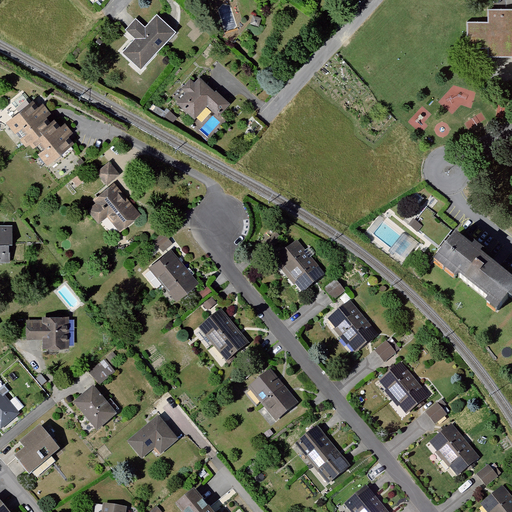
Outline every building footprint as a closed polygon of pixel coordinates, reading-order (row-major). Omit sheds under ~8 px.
[(488,23),(467,23),(468,50),(489,50),(489,58),(511,57),(511,10),(488,11),(488,23)] [(121,53),(139,70),(174,33),(155,15),(143,27),(135,20),(124,31),(134,40),(121,53)] [(252,19),(249,27),(258,30),(261,22),(252,19)] [(189,81),(180,92),(184,96),(175,106),(193,121),(205,108),(218,119),(230,106),(199,79),(194,85),(189,81)] [(29,103),(4,122),(21,144),(26,141),(29,146),(34,142),(38,147),(30,153),(41,169),(77,143),(71,135),(74,132),(63,118),(57,122),(53,116),(45,122),(38,113),(43,109),(39,105),(33,109),(29,103)] [(110,162),(95,175),(105,186),(120,174),(110,162)] [(138,217),(111,186),(92,202),(95,205),(87,212),(98,225),(106,219),(119,234),(138,217)] [(10,228),(0,227),(0,263),(7,264),(7,247),(10,247),(10,228)] [(274,234),(263,244),(268,251),(280,241),(274,234)] [(165,235),(153,244),(161,254),(173,244),(165,235)] [(511,299),(511,282),(456,241),(435,268),(499,317),(511,299)] [(287,278),(309,259),(294,242),(273,261),(287,278)] [(163,287),(183,270),(168,252),(148,268),(163,287)] [(309,259),(287,278),(303,295),(324,276),(309,259)] [(183,270),(163,287),(176,303),(197,286),(183,270)] [(335,281),(322,291),(327,298),(340,288),(335,281)] [(340,288),(327,298),(332,304),(345,295),(340,288)] [(341,339),(364,320),(349,303),(326,322),(341,339)] [(211,348),(235,329),(220,311),(197,330),(211,348)] [(42,322),(25,321),(24,341),(42,341),(42,352),(68,352),(68,318),(42,317),(42,322)] [(364,320),(341,339),(354,355),(377,336),(364,320)] [(235,329),(211,348),(225,364),(248,345),(235,329)] [(389,338),(372,352),(378,359),(396,346),(389,338)] [(396,346),(378,359),(384,366),(402,353),(396,346)] [(89,372),(100,384),(114,371),(103,359),(89,372)] [(392,400),(415,380),(400,363),(377,382),(392,400)] [(248,390),(262,407),(284,389),(270,372),(248,390)] [(415,380),(392,400),(407,417),(430,398),(415,380)] [(298,407),(284,389),(262,407),(276,425),(298,407)] [(93,390),(71,407),(94,436),(116,418),(93,390)] [(0,414),(9,407),(0,396),(0,414)] [(440,401),(423,414),(428,421),(445,408),(440,401)] [(445,408),(428,421),(434,427),(450,414),(445,408)] [(157,419),(125,445),(140,462),(154,450),(161,458),(176,444),(157,419)] [(440,461),(462,443),(448,426),(426,444),(440,461)] [(310,466),(332,449),(315,428),(294,445),(310,466)] [(13,462),(27,479),(57,453),(37,432),(18,448),(22,454),(13,462)] [(462,443),(440,461),(455,479),(477,460),(462,443)] [(332,449),(310,466),(326,485),(348,468),(332,449)] [(489,464),(474,477),(480,483),(494,471),(489,464)] [(494,471),(480,483),(485,489),(500,478),(494,471)] [(349,511),(372,511),(380,506),(363,485),(342,502),(349,511)] [(481,511),(507,511),(511,508),(511,501),(501,489),(478,509),(481,511)] [(207,511),(193,494),(173,509),(175,511),(207,511)]
